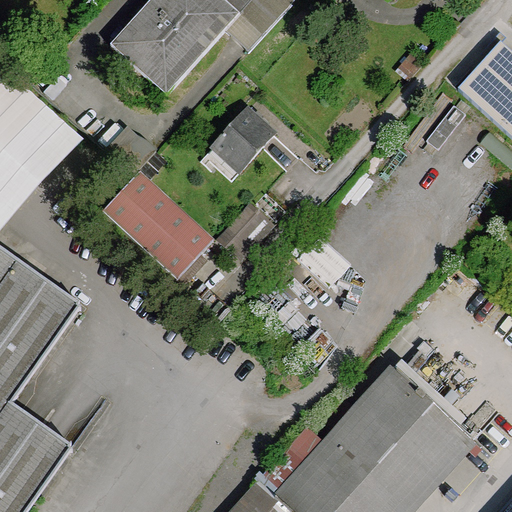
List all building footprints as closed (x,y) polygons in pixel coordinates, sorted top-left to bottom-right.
[(157,0),(115,47),(169,96),(225,34),(255,0),(157,0)] [(255,0),(225,34),(249,55),(298,0),(255,0)] [(511,54),(502,45),(459,92),(511,139),(511,54)] [(0,63),(0,235),(86,141),(0,63)] [(250,108),(212,150),(242,177),(280,135),(250,108)] [(118,163),(139,139),(129,129),(107,153),(118,163)] [(134,178),(159,152),(150,143),(139,139),(118,163),(134,178)] [(217,243),(143,178),(107,216),(179,283),(217,243)] [(276,227),(252,205),(219,242),(243,263),(276,227)] [(83,308),(0,250),(0,511),(35,511),(77,453),(13,409),(83,308)] [(429,511),(488,446),(395,365),(277,499),(261,485),(237,511),(429,511)]
